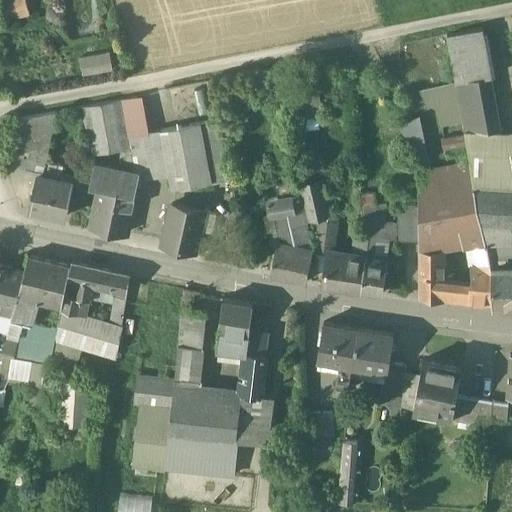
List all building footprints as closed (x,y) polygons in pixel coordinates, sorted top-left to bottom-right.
[(2,0),(7,20),(31,16),(28,0),(2,0)] [(445,32),(455,81),(485,76),(493,74),(485,25),(445,32)] [(81,58),(84,74),(113,69),(110,53),(81,58)] [(303,104),(297,105),(298,119),(319,117),(310,59),(296,62),(303,104)] [(463,120),(471,162),(487,243),(491,263),(506,262),(511,261),(511,243),(510,235),(511,234),(511,131),(496,134),(485,76),(455,81),(463,120)] [(463,120),(455,81),(418,88),(425,104),(438,110),(440,124),(463,120)] [(82,102),(93,158),(108,154),(110,166),(130,163),(131,170),(141,172),(140,176),(167,172),(171,190),(193,185),(182,126),(147,131),(136,92),(82,102)] [(57,109),(15,112),(9,164),(37,173),(43,175),(57,109)] [(420,115),(402,123),(413,149),(431,142),(420,115)] [(218,119),(182,126),(193,185),(232,177),(218,119)] [(93,158),(80,158),(80,175),(92,176),(93,158)] [(471,162),(415,167),(416,204),(417,244),(418,249),(446,249),(464,242),(465,247),(487,243),(471,162)] [(110,166),(96,163),(91,183),(101,185),(101,184),(137,192),(140,176),(141,172),(131,170),(110,166)] [(76,175),(62,172),(61,179),(75,182),(76,175)] [(43,175),(37,173),(30,208),(67,216),(75,182),(61,179),(43,175)] [(301,189),(307,219),(320,219),(335,221),(324,175),(299,179),(301,189)] [(275,184),(276,194),(292,190),(301,189),(299,179),(275,184)] [(128,234),(137,192),(101,184),(101,185),(93,226),(128,234)] [(301,189),(292,190),(293,196),(272,199),(269,200),(272,215),(266,216),(272,244),(278,245),(279,242),(314,249),(307,219),(301,189)] [(370,225),(369,238),(391,241),(417,244),(416,204),(398,204),(398,221),(385,222),(384,202),(376,203),(375,190),(360,192),(362,224),(370,225)] [(205,210),(173,203),(164,243),(196,251),(199,236),(205,210)] [(217,212),(205,210),(199,236),(212,238),(217,212)] [(335,221),(320,219),(315,250),(321,268),(325,269),(328,252),(331,252),(335,221)] [(369,238),(367,258),(388,261),(391,241),(369,238)] [(314,249),(279,242),(278,245),(272,274),(308,281),(315,250),(314,249)] [(487,243),(465,247),(468,266),(472,265),(491,263),(487,243)] [(446,249),(418,249),(420,298),(456,302),(457,301),(459,281),(446,280),(446,249)] [(331,252),(328,252),(325,269),(323,285),(363,290),(367,258),(331,252)] [(70,265),(29,255),(25,271),(19,295),(12,317),(8,332),(20,335),(23,320),(29,322),(35,302),(32,300),(33,294),(50,298),(62,306),(70,265)] [(388,261),(367,258),(363,290),(384,293),(388,261)] [(97,265),(73,261),(67,294),(82,296),(91,298),(94,283),(117,287),(129,289),(131,273),(118,270),(97,266),(97,265)] [(511,261),(506,262),(507,274),(500,274),(503,305),(511,304),(511,261)] [(494,305),(503,305),(500,274),(507,274),(506,262),(491,263),(491,267),(492,266),(494,305)] [(491,263),(472,265),(473,275),(472,283),(471,303),(494,305),(492,266),(491,267),(491,263)] [(13,268),(0,264),(0,302),(3,303),(13,268)] [(3,303),(2,304),(0,313),(0,329),(8,332),(12,317),(19,295),(25,271),(13,268),(3,303)] [(472,283),(459,281),(457,301),(471,303),(472,283)] [(124,328),(129,289),(117,287),(110,326),(121,327),(124,328)] [(82,296),(67,294),(56,350),(72,353),(82,296)] [(72,353),(56,350),(53,364),(78,371),(82,347),(120,360),(121,327),(110,326),(87,315),(91,298),(82,296),(72,353)] [(255,303),(225,298),(219,348),(248,352),(252,328),(255,303)] [(209,311),(184,307),(183,320),(207,323),(209,311)] [(58,328),(33,321),(32,323),(29,322),(23,320),(20,335),(16,354),(52,360),(54,350),(58,328)] [(207,323),(183,320),(180,355),(203,357),(207,323)] [(358,329),(324,323),(318,360),(342,364),(352,366),(358,329)] [(252,328),(248,352),(244,385),(243,395),(263,397),(271,330),(252,328)] [(42,410),(52,360),(16,354),(20,335),(8,332),(0,329),(0,406),(1,407),(6,381),(33,386),(29,407),(42,410)] [(395,335),(358,329),(352,366),(352,368),(389,373),(395,335)] [(203,357),(180,355),(177,377),(170,435),(207,439),(204,466),(239,470),(242,442),(270,445),(275,398),(263,397),(243,395),(244,385),(200,380),(203,357)] [(464,368),(424,361),(415,408),(455,416),(464,368)] [(407,364),(394,363),(390,388),(405,390),(407,364)] [(352,366),(342,364),(338,389),(348,391),(352,368),(352,366)] [(170,435),(177,377),(138,375),(135,406),(142,407),(134,467),(165,470),(170,435)] [(90,381),(61,379),(61,397),(53,398),(53,408),(58,407),(59,425),(89,425),(90,381)] [(316,412),(316,446),(335,446),(335,412),(316,412)] [(119,511),(156,511),(157,495),(121,493),(119,511)]
